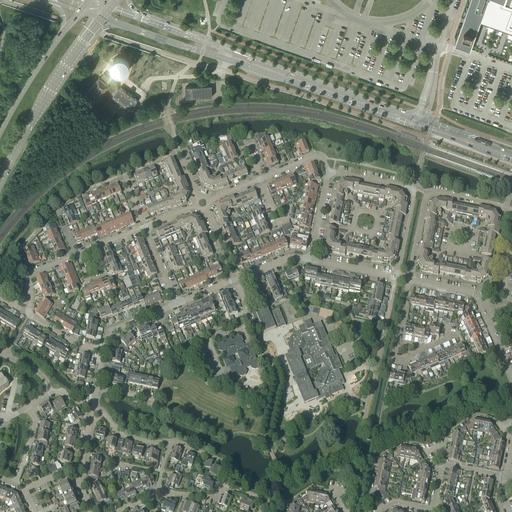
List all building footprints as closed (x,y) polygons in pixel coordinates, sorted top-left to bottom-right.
[(511,0),(470,0),(454,44),(470,50),(480,21),(511,31),(511,0)] [(129,65),(129,64),(129,63),(129,62),(129,61),(128,61),(128,60),(127,60),(127,59),(126,58),(125,58),(125,57),(124,57),(123,57),(123,56),(122,56),(121,56),(120,56),(119,56),(118,56),(118,57),(117,57),(116,57),(116,58),(115,58),(114,58),(114,59),(113,59),(113,60),(113,61),(112,61),(112,62),(112,63),(112,64),(111,64),(111,65),(111,66),(112,67),(112,68),(112,69),(113,69),(113,70),(113,71),(114,71),(114,72),(115,72),(115,73),(116,73),(117,73),(117,74),(118,74),(119,74),(120,74),(121,74),(122,74),(123,74),(124,74),(124,73),(125,73),(126,72),(127,72),(127,71),(128,71),(128,70),(128,69),(129,69),(129,68),(129,67),(129,66),(129,65)] [(117,83),(104,73),(100,78),(99,78),(98,78),(87,93),(87,94),(87,95),(96,101),(97,102),(98,101),(99,99),(107,105),(113,98),(129,110),(130,110),(131,110),(137,102),(137,101),(137,100),(121,88),(120,88),(119,88),(118,89),(117,88),(116,85),(117,83)] [(211,85),(185,87),(186,98),(212,97),(211,85)] [(260,147),(273,142),(272,140),(269,142),(268,138),(258,142),(260,147)] [(297,150),(306,146),(304,141),(295,145),(297,150)] [(262,152),(272,148),(271,145),(273,144),(273,142),(260,147),(262,152)] [(191,151),(193,157),(203,153),(201,150),(204,148),(202,144),(200,145),(199,143),(192,146),(194,150),(191,151)] [(222,147),(224,152),(233,148),(231,143),(222,147)] [(309,152),(306,146),(297,150),(299,155),(309,152)] [(235,153),(233,148),(224,152),(226,157),(235,153)] [(264,157),(277,152),(276,150),(273,151),(272,148),(262,152),(264,157)] [(278,154),(277,152),(264,157),(267,162),(276,158),(275,155),(278,154)] [(205,158),(203,153),(193,157),(195,162),(205,158)] [(226,157),(223,158),(225,163),(237,158),(235,153),(226,157)] [(197,167),(207,163),(205,158),(195,162),(197,167)] [(278,163),(276,158),(267,162),(269,167),(274,165),(275,167),(279,165),(278,163)] [(164,163),(166,168),(175,164),(173,159),(164,163)] [(209,168),(207,163),(197,167),(200,172),(206,169),(209,168)] [(168,173),(177,169),(175,164),(166,168),(168,173)] [(304,167),(306,173),(316,169),(314,164),(304,167)] [(244,166),(239,168),(243,177),(248,175),(244,166)] [(154,168),(149,170),(153,179),(158,177),(154,168)] [(243,177),(239,168),(234,170),(237,179),(243,177)] [(179,174),(177,169),(168,173),(170,178),(179,174)] [(208,174),(206,169),(200,172),(197,173),(198,173),(200,177),(208,174)] [(308,178),(318,174),(316,169),(306,173),(308,178)] [(153,179),(149,170),(144,172),(148,181),(153,179)] [(237,179),(234,170),(229,172),(233,181),(237,179)] [(148,181),(144,172),(139,174),(144,186),(145,185),(144,183),(148,181)] [(233,181),(229,172),(223,174),(225,177),(228,183),(233,181)] [(144,186),(139,174),(134,176),(138,186),(142,184),(143,186),(144,186)] [(181,179),(179,174),(170,178),(172,183),(175,182),(181,179)] [(210,179),(208,174),(200,177),(199,178),(201,183),(203,183),(210,180),(210,179)] [(295,180),(294,177),(293,174),(289,176),(289,177),(288,177),(292,187),(297,185),(295,180)] [(320,179),(318,174),(308,178),(311,183),(320,179)] [(228,183),(225,177),(220,179),(224,187),(228,185),(228,186),(229,186),(228,183)] [(292,187),(288,177),(283,180),(287,189),(292,187)] [(184,178),(175,182),(177,187),(186,183),(184,179),(184,178)] [(218,189),(215,182),(215,181),(210,179),(210,180),(203,183),(205,188),(206,187),(212,189),(213,191),(218,189)] [(224,187),(220,179),(215,181),(215,182),(218,189),(218,190),(224,188),(224,187)] [(287,189),(283,180),(278,182),(281,191),(287,189)] [(347,188),(348,181),(343,180),(343,182),(338,185),(336,184),(335,190),(342,191),(343,192),(348,189),(347,188)] [(281,191),(278,182),(272,184),(276,193),(281,191)] [(117,183),(112,185),(116,195),(119,193),(120,196),(122,195),(121,193),(117,183)] [(186,183),(177,187),(179,191),(180,192),(182,191),(188,189),(186,183)] [(276,193),(272,184),(267,186),(271,195),(276,193)] [(116,195),(112,185),(107,187),(112,200),(114,199),(112,196),(116,195)] [(112,200),(107,187),(102,189),(106,199),(109,197),(110,200),(112,200)] [(106,199),(102,189),(97,192),(102,204),(104,203),(102,200),(106,199)] [(187,189),(182,191),(180,192),(179,191),(178,196),(178,197),(181,204),(186,202),(185,200),(188,195),(189,194),(187,189)] [(254,191),(249,193),(253,203),(258,200),(254,191)] [(397,191),(395,199),(398,204),(399,203),(406,205),(407,199),(405,199),(402,194),(402,192),(397,191)] [(102,204),(97,192),(92,194),(93,196),(96,203),(99,202),(100,205),(102,204)] [(253,203),(249,193),(244,195),(248,205),(253,203)] [(248,205),(244,195),(239,197),(243,207),(248,205)] [(93,196),(88,198),(92,208),(97,206),(96,203),(93,196)] [(181,204),(178,196),(172,199),(176,207),(181,205),(181,204)] [(234,199),(233,197),(233,198),(228,200),(232,208),(236,206),(237,206),(234,199)] [(243,207),(239,197),(234,199),(237,206),(236,206),(238,209),(243,207)] [(92,208),(88,198),(83,201),(87,210),(92,208)] [(170,207),(168,200),(166,198),(161,200),(165,209),(170,207)] [(176,207),(172,199),(168,200),(171,209),(172,209),(171,209),(176,207)] [(232,208),(228,200),(228,199),(223,201),(223,202),(226,210),(232,208)] [(314,208),(315,202),(302,199),(301,201),(304,202),(303,206),(314,208)] [(440,208),(442,200),(436,199),(436,201),(431,205),(429,204),(428,210),(435,211),(436,212),(441,209),(440,208)] [(165,209),(161,200),(156,202),(160,211),(165,209)] [(160,211),(156,202),(151,204),(155,213),(160,211)] [(225,215),(226,210),(223,202),(218,205),(219,206),(217,212),(215,212),(217,218),(224,215),(225,215)] [(155,213),(151,204),(146,206),(150,215),(155,213)] [(65,214),(65,216),(75,212),(73,206),(62,211),(64,214),(65,214)] [(495,212),(490,210),(489,218),(488,218),(491,223),(492,222),(499,224),(500,219),(499,218),(495,213),(495,212)] [(128,215),(125,216),(129,225),(134,223),(130,214),(129,211),(127,212),(128,215)] [(252,215),(254,220),(263,216),(261,211),(252,215)] [(77,217),(75,212),(65,216),(68,221),(77,217)] [(124,228),(119,215),(117,216),(118,219),(115,220),(118,230),(124,228)] [(129,225),(125,216),(121,217),(120,215),(119,215),(124,228),(129,225)] [(192,215),(186,217),(189,225),(194,228),(194,227),(202,224),(199,219),(198,219),(192,217),(192,215)] [(227,220),(225,215),(224,215),(217,218),(216,218),(218,223),(219,223),(227,220)] [(189,225),(186,217),(186,216),(181,219),(184,227),(189,225)] [(265,221),(263,216),(254,220),(256,225),(265,221)] [(79,222),(77,217),(68,221),(70,226),(79,222)] [(113,232),(108,219),(107,220),(108,223),(105,224),(108,234),(113,232)] [(118,230),(115,220),(111,222),(110,219),(108,219),(113,232),(118,230)] [(176,221),(177,223),(179,229),(184,227),(181,219),(176,221)] [(229,224),(227,220),(219,223),(220,227),(220,228),(223,227),(229,224)] [(267,226),(265,221),(256,225),(258,230),(267,226)] [(309,229),(310,223),(297,221),(297,222),(300,223),(299,227),(309,229)] [(108,234),(105,224),(101,226),(100,223),(99,224),(104,236),(108,234)] [(177,223),(172,225),(176,235),(181,232),(179,229),(177,223)] [(203,223),(202,224),(194,227),(194,228),(196,232),(204,229),(205,229),(203,223)] [(225,232),(234,228),(232,223),(229,224),(223,227),(225,232)] [(44,234),(57,229),(54,224),(45,228),(46,232),(44,233),(44,234)] [(104,236),(99,224),(97,224),(98,227),(95,228),(97,235),(98,238),(104,236)] [(176,235),(172,225),(167,227),(171,237),(176,235)] [(97,235),(95,228),(93,226),(88,228),(92,237),(97,235)] [(269,232),(267,226),(258,230),(260,235),(269,232)] [(171,237),(167,227),(162,229),(166,239),(171,237)] [(92,237),(88,228),(83,230),(87,239),(92,237)] [(236,233),(234,228),(225,232),(227,237),(236,233)] [(49,238),(59,234),(57,229),(44,234),(45,236),(48,235),(49,238)] [(166,239),(162,229),(157,231),(160,241),(166,239)] [(206,233),(204,229),(196,232),(198,237),(202,236),(207,234),(207,233),(206,233)] [(87,239),(83,230),(78,232),(82,241),(87,239)] [(82,241),(78,232),(74,234),(73,234),(75,238),(77,245),(81,243),(80,242),(82,241)] [(229,242),(238,238),(236,233),(227,237),(229,242)] [(48,244),(61,239),(59,234),(49,238),(51,242),(48,243),(48,244)] [(204,235),(202,236),(198,237),(195,238),(197,244),(206,240),(204,235)] [(284,237),(279,239),(283,249),(288,247),(284,237)] [(133,242),(135,247),(144,243),(142,238),(133,242)] [(240,244),(238,238),(229,242),(231,247),(240,244)] [(336,244),(333,240),(325,238),(324,244),(326,244),(329,250),(328,251),(334,252),(335,245),(336,244)] [(63,244),(61,239),(48,244),(49,246),(52,245),(53,248),(63,244)] [(283,249),(279,239),(274,241),(278,251),(283,249)] [(209,245),(206,240),(197,244),(199,249),(209,245)] [(278,251),(274,241),(269,244),(273,253),(278,251)] [(147,248),(144,243),(135,247),(137,252),(147,248)] [(65,250),(63,244),(53,248),(56,254),(56,253),(56,255),(60,253),(60,252),(65,250)] [(273,253),(269,244),(264,246),(268,255),(273,253)] [(211,250),(209,245),(199,249),(201,254),(211,250)] [(268,255),(264,246),(259,248),(263,257),(268,255)] [(26,256),(35,252),(33,247),(24,251),(26,256)] [(112,247),(100,252),(102,257),(112,253),(114,252),(112,247)] [(165,251),(168,256),(177,252),(175,247),(165,251)] [(149,253),(147,248),(137,252),(139,257),(149,253)] [(263,257),(259,248),(254,250),(257,259),(263,257)] [(213,255),(211,250),(201,254),(203,259),(213,255)] [(257,259),(254,250),(249,252),(252,260),(253,261),(257,259)] [(249,252),(248,251),(243,253),(247,262),(252,260),(249,252)] [(395,259),(396,253),(388,252),(388,251),(383,254),(384,255),(382,262),(388,263),(388,262),(393,258),(395,259)] [(28,261),(38,257),(35,252),(26,256),(28,261)] [(170,261),(179,257),(177,252),(168,256),(170,261)] [(105,262),(114,258),(112,253),(102,257),(105,262)] [(141,262),(151,258),(149,253),(139,257),(141,262)] [(247,262),(243,253),(238,255),(242,264),(247,262)] [(242,264),(238,255),(233,257),(237,267),(241,266),(240,265),(242,264)] [(40,262),(38,257),(28,261),(30,266),(40,262)] [(172,266),(181,262),(179,257),(170,261),(172,266)] [(116,263),(114,258),(105,262),(107,267),(116,263)] [(153,263),(151,258),(141,262),(143,267),(153,263)] [(429,264),(426,259),(426,260),(418,258),(417,263),(419,264),(422,269),(422,271),(427,272),(429,264)] [(121,266),(119,261),(116,263),(107,267),(109,272),(112,271),(111,270),(118,268),(121,266)] [(183,267),(181,262),(172,266),(174,271),(183,267)] [(155,268),(153,263),(143,267),(146,272),(155,268)] [(61,274),(73,269),(71,264),(61,268),(63,271),(60,272),(61,274)] [(219,264),(214,266),(217,276),(219,275),(220,276),(223,275),(219,264)] [(121,266),(118,268),(111,270),(112,271),(114,276),(124,272),(121,266)] [(217,276),(214,266),(209,269),(212,278),(217,276)] [(157,273),(155,268),(146,272),(148,277),(157,273)] [(310,279),(312,269),(306,268),(306,271),(301,270),(302,279),(304,279),(304,277),(310,279)] [(66,278),(75,274),(73,269),(61,274),(61,276),(64,275),(66,278)] [(212,278),(209,269),(203,271),(204,272),(208,281),(207,280),(212,278)] [(302,279),(301,270),(297,272),(296,269),(290,271),(294,280),(299,278),(300,280),(302,279)] [(323,270),(321,269),(321,272),(320,274),(320,275),(317,275),(316,280),(315,280),(314,284),(320,285),(322,276),(323,273),(323,270)] [(488,278),(489,273),(482,271),(481,270),(477,273),(477,274),(476,282),(481,283),(481,281),(486,278),(488,278)] [(294,280),(290,271),(285,273),(288,282),(294,280)] [(204,272),(199,274),(203,283),(208,281),(204,272)] [(331,288),(335,272),(333,272),(332,276),(331,276),(331,278),(328,277),(326,287),(331,288)] [(36,278),(39,283),(48,279),(46,274),(36,278)] [(65,284),(77,279),(75,274),(66,278),(67,282),(64,283),(65,284)] [(203,283),(199,274),(194,276),(198,285),(203,283)] [(198,285),(194,276),(189,278),(193,288),(198,285)] [(266,279),(268,285),(277,281),(279,280),(277,276),(276,277),(275,276),(266,279)] [(106,281),(107,280),(106,278),(101,280),(106,292),(107,291),(106,288),(109,287),(106,281)] [(112,278),(107,280),(106,281),(109,287),(110,290),(116,288),(112,278)] [(193,288),(189,278),(184,280),(188,290),(193,288)] [(41,288),(50,285),(48,279),(39,283),(41,288)] [(79,284),(77,279),(65,284),(66,286),(68,285),(70,288),(76,285),(79,284)] [(106,292),(101,280),(96,282),(99,291),(103,290),(104,293),(106,292)] [(188,290),(184,280),(178,282),(182,292),(188,290)] [(279,286),(277,281),(268,285),(270,290),(279,286)] [(99,291),(96,282),(91,284),(96,296),(97,295),(96,292),(99,291)] [(96,296),(91,284),(85,286),(87,289),(90,295),(93,294),(94,297),(96,296)] [(52,290),(50,285),(41,288),(43,294),(52,290)] [(78,291),(76,285),(70,288),(67,289),(69,294),(78,291)] [(282,292),(279,286),(270,290),(273,295),(282,292)] [(87,289),(82,291),(85,300),(91,298),(90,295),(87,289)] [(157,292),(152,294),(156,303),(161,301),(160,297),(163,296),(160,289),(157,290),(157,292)] [(54,295),(52,290),(43,294),(45,299),(54,295)] [(284,290),(282,292),(273,295),(275,301),(278,300),(279,302),(286,299),(285,297),(287,296),(284,290)] [(223,294),(220,296),(222,301),(231,297),(233,297),(236,295),(235,294),(232,295),(231,294),(230,295),(229,292),(227,293),(223,294)] [(156,303),(152,294),(147,296),(151,305),(156,303)] [(142,298),(141,295),(135,297),(139,306),(144,304),(142,298)] [(147,296),(142,298),(144,304),(145,307),(151,305),(147,296)] [(130,315),(132,314),(131,312),(132,312),(131,310),(134,308),(130,299),(129,297),(123,299),(125,302),(128,311),(129,313),(130,315)] [(135,297),(130,299),(134,308),(136,307),(137,309),(138,309),(139,312),(141,311),(140,308),(139,306),(135,297)] [(233,302),(231,297),(222,301),(224,306),(233,302)] [(209,298),(208,299),(209,301),(208,302),(210,304),(206,306),(210,315),(216,312),(211,301),(209,298)] [(44,300),(41,304),(50,310),(52,305),(44,300)] [(128,311),(125,302),(119,304),(123,313),(128,311)] [(211,317),(210,315),(206,306),(203,307),(202,304),(201,302),(199,303),(206,320),(211,317)] [(234,306),(233,302),(224,306),(226,312),(235,308),(240,306),(239,304),(237,305),(236,305),(234,306)] [(201,322),(206,320),(199,303),(197,303),(199,307),(198,307),(199,309),(196,310),(201,322)] [(47,314),(50,310),(41,304),(38,309),(47,314)] [(123,313),(119,304),(114,306),(118,315),(123,313)] [(463,315),(471,306),(460,304),(458,313),(462,313),(463,315)] [(109,308),(108,306),(103,309),(106,317),(112,315),(109,308)] [(118,315),(114,306),(109,308),(112,315),(112,317),(118,315)] [(195,324),(201,322),(196,310),(193,311),(192,309),(191,309),(190,306),(188,307),(191,312),(195,324)] [(240,306),(235,308),(226,312),(228,317),(237,313),(236,310),(238,309),(241,308),(240,306)] [(378,312),(379,309),(369,307),(367,306),(366,312),(368,312),(383,315),(384,314),(378,312)] [(473,311),(471,306),(463,315),(465,320),(465,321),(473,317),(471,312),(473,311)] [(191,312),(188,307),(187,308),(188,310),(187,311),(188,313),(186,314),(185,313),(188,322),(190,325),(190,326),(195,324),(191,312)] [(0,321),(0,322),(8,309),(7,308),(5,310),(3,312),(1,311),(0,311),(0,321)] [(106,317),(103,309),(98,311),(97,308),(93,310),(90,313),(96,318),(97,315),(99,315),(101,320),(106,317)] [(286,326),(284,323),(279,313),(280,313),(279,309),(269,313),(267,308),(257,313),(256,312),(252,314),(253,318),(256,324),(260,322),(264,333),(274,329),(275,330),(286,326)] [(5,325),(10,317),(8,315),(9,312),(10,310),(8,309),(0,322),(5,325)] [(44,319),(47,314),(38,309),(35,314),(44,319)] [(58,325),(63,316),(58,313),(53,322),(58,325)] [(94,320),(96,318),(90,313),(89,315),(87,315),(86,315),(85,319),(86,320),(88,320),(87,326),(97,328),(98,322),(94,322),(94,320)] [(185,327),(190,325),(188,322),(185,313),(180,315),(183,324),(185,327)] [(10,328),(15,320),(18,315),(16,314),(13,318),(10,317),(5,325),(10,328)] [(18,315),(15,320),(10,328),(15,331),(20,323),(17,321),(18,320),(18,319),(20,316),(18,315)] [(183,324),(180,315),(174,317),(178,326),(183,324)] [(63,328),(68,319),(63,316),(58,325),(63,328)] [(178,326),(174,317),(175,319),(170,321),(173,330),(174,330),(179,328),(178,326)] [(465,320),(463,321),(465,326),(477,321),(476,319),(475,319),(474,319),(473,317),(465,321),(465,320)] [(479,321),(478,318),(476,319),(477,321),(465,326),(467,330),(477,326),(476,323),(477,323),(477,322),(479,321)] [(67,330),(73,322),(68,319),(63,328),(67,330)] [(304,325),(298,327),(300,331),(295,333),(296,334),(291,336),(287,345),(290,351),(287,352),(288,356),(285,357),(294,378),(294,377),(297,383),(296,383),(304,404),(315,399),(316,401),(325,397),(326,400),(332,397),(331,395),(343,390),(341,385),(344,384),(339,369),(342,368),(337,355),(335,356),(321,322),(312,325),(310,320),(303,322),(304,325)] [(173,330),(170,321),(171,323),(165,325),(169,335),(175,332),(174,330),(173,330)] [(77,325),(73,322),(67,330),(72,333),(77,325)] [(149,328),(148,325),(142,328),(146,337),(152,334),(149,328)] [(96,331),(97,328),(87,326),(86,332),(101,335),(101,333),(98,332),(98,331),(96,331)] [(156,329),(154,326),(149,328),(152,334),(153,337),(158,335),(156,329)] [(477,326),(467,330),(468,335),(481,329),(480,328),(479,327),(478,328),(477,326)] [(28,338),(33,330),(28,327),(26,330),(23,328),(19,335),(22,337),(23,335),(28,338)] [(32,341),(40,328),(38,327),(37,329),(35,332),(33,330),(28,338),(32,341)] [(168,344),(161,327),(156,329),(158,335),(160,341),(164,340),(166,345),(168,344)] [(37,344),(43,336),(40,334),(41,332),(41,331),(42,329),(40,328),(32,341),(37,344)] [(146,337),(142,328),(137,330),(138,333),(135,334),(138,342),(139,341),(142,340),(141,339),(146,337)] [(481,329),(468,335),(470,339),(472,338),(471,338),(473,338),(480,335),(481,335),(480,332),(481,332),(481,331),(481,329)] [(138,342),(135,334),(132,337),(130,334),(125,338),(131,345),(136,341),(137,343),(138,342)] [(482,339),(480,335),(473,338),(471,338),(472,338),(474,343),(482,339)] [(47,339),(43,336),(37,344),(42,347),(41,349),(43,350),(44,348),(45,349),(48,343),(46,341),(47,339)] [(256,360),(254,356),(249,343),(244,346),(243,344),(242,343),(243,341),(242,338),(238,336),(235,337),(233,341),(230,339),(227,341),(226,344),(222,343),(219,344),(217,347),(219,351),(222,352),(223,354),(222,354),(224,359),(222,359),(226,369),(224,374),(222,375),(221,378),(222,382),(226,383),(229,382),(230,379),(234,380),(237,379),(238,375),(242,377),(245,375),(246,372),(245,369),(250,367),(251,369),(255,370),(258,369),(259,365),(257,359),(256,360)] [(487,339),(486,336),(484,337),(485,338),(482,339),(474,343),(476,348),(484,344),(483,341),(484,341),(484,340),(485,340),(487,339)] [(131,345),(125,338),(121,341),(123,344),(119,347),(127,351),(128,350),(127,349),(131,345)] [(50,352),(55,343),(50,340),(48,343),(45,349),(50,352)] [(60,346),(55,343),(50,352),(55,355),(60,346)] [(60,358),(68,345),(66,343),(64,346),(63,346),(62,348),(60,346),(55,355),(60,358)] [(462,344),(457,346),(461,355),(462,358),(469,354),(466,346),(463,347),(462,344)] [(478,352),(486,348),(484,344),(476,348),(478,352)] [(69,346),(68,345),(60,358),(64,360),(70,352),(67,350),(68,349),(67,348),(69,346)] [(461,355),(457,346),(453,348),(456,357),(461,355)] [(126,354),(127,351),(119,347),(118,352),(114,351),(113,357),(122,359),(123,353),(126,354)] [(443,347),(441,348),(441,350),(443,349),(444,352),(448,360),(452,359),(448,350),(446,351),(446,350),(445,350),(443,347)] [(480,356),(488,353),(487,350),(488,350),(488,349),(489,348),(488,347),(486,348),(478,352),(480,356)] [(456,357),(453,348),(448,350),(452,359),(456,357)] [(448,360),(444,352),(440,354),(443,362),(448,360)] [(434,353),(433,354),(432,354),(432,356),(430,357),(434,365),(435,368),(439,366),(438,363),(435,356),(434,353)] [(440,354),(435,356),(438,363),(439,366),(440,367),(444,365),(443,362),(440,354)] [(121,364),(122,359),(113,357),(112,363),(115,363),(115,367),(122,368),(123,365),(121,364)] [(434,365),(430,357),(426,358),(429,367),(431,370),(435,368),(434,365)] [(417,358),(414,360),(415,361),(416,361),(417,362),(420,371),(421,371),(422,373),(426,372),(425,369),(421,360),(419,361),(419,360),(418,360),(417,358)] [(429,367),(426,358),(421,360),(425,369),(426,372),(431,370),(429,367)] [(420,371),(417,362),(412,364),(416,373),(420,371)] [(412,375),(416,373),(412,364),(408,366),(410,372),(408,373),(410,379),(413,377),(412,375)] [(86,371),(87,368),(77,366),(76,372),(92,375),(92,373),(88,372),(88,371),(86,371)] [(116,386),(119,376),(113,375),(113,373),(110,372),(108,380),(111,381),(111,385),(116,386)] [(135,385),(137,375),(131,374),(132,372),(128,372),(128,375),(127,380),(130,380),(129,384),(135,385)] [(410,379),(408,373),(405,374),(400,373),(398,382),(398,385),(398,384),(404,385),(405,385),(406,381),(410,379)] [(126,384),(127,380),(128,375),(124,374),(124,377),(119,376),(116,386),(122,387),(123,383),(126,384)] [(0,391),(8,386),(5,380),(4,381),(0,375),(0,391)] [(54,406),(51,408),(52,410),(55,414),(65,407),(60,399),(53,404),(54,406)] [(51,408),(48,403),(40,408),(43,412),(40,414),(44,420),(46,420),(47,418),(45,415),(52,410),(51,408)] [(82,417),(77,409),(69,414),(71,418),(70,419),(74,425),(74,426),(80,422),(78,419),(82,417)] [(480,421),(480,419),(475,418),(474,423),(473,423),(472,422),(473,423),(472,424),(473,425),(472,430),(473,430),(477,431),(479,421),(480,421)] [(43,423),(41,423),(39,432),(48,434),(48,433),(51,421),(46,420),(44,420),(43,423)] [(485,422),(484,422),(485,422),(483,432),(488,433),(488,434),(490,434),(491,436),(496,433),(491,426),(490,427),(490,426),(490,422),(485,420),(485,422)] [(473,423),(472,422),(465,427),(468,432),(471,430),(472,430),(473,425),(472,424),(473,423)] [(68,428),(66,437),(75,439),(77,430),(72,429),(73,426),(66,424),(65,428),(68,428)] [(457,432),(457,433),(458,434),(459,435),(464,436),(464,434),(467,432),(464,427),(457,432)] [(97,428),(95,438),(100,439),(104,439),(106,430),(97,428)] [(51,434),(48,433),(48,434),(39,432),(37,441),(40,441),(39,444),(45,446),(47,446),(47,443),(46,442),(48,436),(50,436),(51,434)] [(494,442),(493,447),(503,449),(504,449),(505,444),(501,443),(500,442),(501,441),(497,434),(492,437),(493,440),(493,442),(494,442)] [(75,439),(66,437),(66,441),(65,441),(64,442),(63,442),(63,443),(62,447),(64,447),(64,450),(70,451),(71,447),(74,448),(75,439)] [(117,452),(119,444),(116,444),(116,440),(107,438),(105,447),(114,449),(114,451),(117,452)] [(122,445),(119,444),(117,452),(129,454),(129,452),(130,452),(132,443),(123,441),(122,445)] [(45,449),(45,446),(39,444),(38,448),(34,447),(32,456),(41,458),(43,449),(45,449)] [(144,461),(146,453),(146,452),(143,451),(143,449),(134,447),(132,456),(140,457),(139,460),(144,461)] [(183,451),(174,448),(170,459),(178,462),(183,451)] [(399,451),(399,450),(399,449),(391,454),(395,459),(397,457),(399,458),(400,452),(399,451)] [(417,450),(411,449),(409,459),(414,460),(414,461),(416,461),(418,463),(423,460),(418,453),(417,454),(416,453),(417,450)] [(70,454),(70,451),(64,450),(61,462),(70,464),(72,455),(70,454)] [(149,454),(146,453),(144,461),(148,462),(148,460),(157,462),(159,453),(150,451),(149,454)] [(93,458),(91,467),(100,469),(101,460),(102,460),(103,457),(102,457),(103,453),(96,452),(95,458),(93,458)] [(192,465),(196,455),(189,453),(186,459),(184,458),(181,465),(186,467),(187,463),(192,465)] [(383,459),(384,461),(384,460),(385,462),(390,463),(391,463),(391,461),(394,460),(390,455),(383,459)] [(40,462),(41,458),(32,456),(30,465),(44,467),(44,465),(44,464),(44,463),(43,463),(40,462)] [(217,477),(220,468),(215,466),(214,467),(212,466),(213,462),(206,459),(204,467),(210,469),(208,474),(211,475),(212,475),(217,477)] [(420,469),(419,474),(430,476),(429,476),(431,476),(432,471),(428,470),(427,469),(428,468),(423,461),(419,464),(420,467),(420,469)] [(500,465),(488,462),(487,462),(486,468),(499,470),(500,465)] [(97,480),(100,469),(91,467),(89,476),(91,476),(90,481),(91,483),(97,480)] [(26,472),(30,481),(38,477),(35,468),(26,472)] [(462,472),(450,469),(450,473),(451,473),(450,475),(449,475),(458,477),(460,478),(462,472)] [(166,487),(172,489),(174,486),(178,487),(182,476),(176,474),(175,477),(170,475),(166,487)] [(148,477),(139,481),(143,490),(152,486),(151,484),(154,483),(151,477),(148,478),(148,477)] [(202,488),(210,491),(213,484),(210,483),(211,479),(203,477),(201,484),(203,485),(202,488)] [(97,480),(91,483),(92,486),(90,487),(94,495),(102,491),(99,483),(98,483),(97,480)] [(143,490),(139,481),(131,485),(132,487),(135,493),(143,490)] [(385,483),(376,481),(375,481),(374,487),(378,488),(379,489),(377,490),(382,497),(387,493),(385,491),(386,489),(384,489),(385,483)] [(58,486),(62,495),(71,491),(67,482),(58,486)] [(135,493),(132,487),(124,491),(128,499),(136,495),(135,493)] [(454,495),(456,489),(447,487),(447,488),(448,488),(447,490),(446,490),(445,496),(451,498),(455,498),(456,496),(454,495)] [(4,501),(8,491),(6,490),(6,489),(4,488),(3,489),(0,488),(0,497),(3,499),(2,500),(4,501)] [(425,497),(426,491),(416,489),(413,489),(412,494),(425,497)] [(10,502),(17,495),(12,493),(13,491),(11,490),(10,492),(8,491),(4,501),(5,501),(6,500),(10,501),(10,502)] [(73,495),(71,491),(62,495),(64,499),(73,495)] [(106,500),(102,491),(94,495),(98,503),(103,501),(104,504),(110,502),(109,498),(106,500)] [(128,499),(124,491),(116,494),(119,503),(128,499)] [(489,500),(490,494),(483,492),(481,498),(484,505),(490,503),(489,500)] [(321,494),(319,504),(324,505),(324,506),(326,506),(328,509),(333,505),(328,498),(327,499),(326,498),(327,494),(321,493),(321,494)] [(305,497),(304,495),(300,497),(305,504),(307,502),(309,503),(310,497),(309,496),(308,494),(305,497)] [(424,503),(425,497),(412,494),(411,500),(424,503)] [(17,495),(10,502),(12,505),(10,506),(11,508),(21,503),(20,501),(21,501),(20,498),(18,499),(17,495)] [(75,500),(73,495),(64,499),(66,503),(75,500)] [(219,497),(217,504),(216,506),(222,508),(222,506),(227,508),(231,498),(225,495),(223,499),(219,497)] [(458,505),(455,498),(451,498),(445,496),(444,501),(445,503),(444,503),(446,507),(447,507),(448,509),(447,509),(455,505),(455,506),(458,505)] [(165,500),(161,510),(165,511),(166,509),(169,510),(168,511),(172,511),(176,504),(172,503),(173,501),(169,499),(168,501),(165,500)] [(252,509),(255,502),(245,499),(244,502),(241,501),(240,506),(241,506),(240,510),(246,511),(248,511),(249,509),(250,510),(250,508),(252,509)] [(77,505),(75,500),(66,503),(68,508),(77,505)] [(293,505),(294,506),(295,507),(301,508),(301,506),(304,505),(300,500),(293,505)] [(188,511),(191,504),(184,502),(183,505),(180,504),(176,511),(188,511)] [(14,511),(26,506),(26,504),(22,506),(21,503),(11,508),(11,509),(13,509),(14,511)] [(490,503),(484,505),(483,506),(485,511),(493,508),(490,503)]
